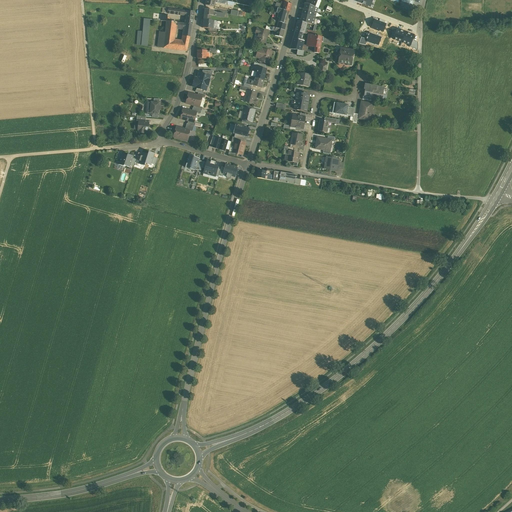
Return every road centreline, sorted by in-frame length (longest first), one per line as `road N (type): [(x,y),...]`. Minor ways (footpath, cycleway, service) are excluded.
road 1 (secondary): [(491,200),(428,289),(357,360),(285,412),(197,451)]
road 2 (unclassified): [(178,438),(244,176)]
road 3 (track): [(0,189),(9,156),(95,148),(81,0)]
road 4 (residential): [(248,162),(296,0)]
road 5 (residential): [(417,192),(419,30)]
road 6 (tertiary): [(0,500),(73,492),(157,466)]
road 7 (residential): [(303,173),(316,93),(353,100),(360,65)]
road 8 (residential): [(200,0),(181,89),(158,143)]
road 9 (track): [(0,488),(59,481),(137,457)]
